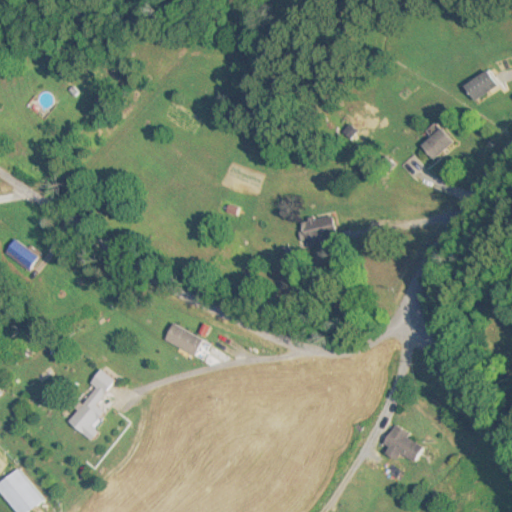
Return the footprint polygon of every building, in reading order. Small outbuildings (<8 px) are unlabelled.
[(501,88),(491,70),(464,86),(474,104),(501,88)] [(434,163),(455,144),(441,128),(419,148),(434,163)] [(4,253),(29,272),(40,257),(14,238),(4,253)] [(194,357),(203,340),(173,324),(164,341),(194,357)] [(93,388),(65,422),(84,437),(104,413),(95,406),(114,382),(98,369),(87,383),(93,388)] [(410,434),(392,425),(382,444),(389,448),(386,455),(396,460),(399,454),(417,464),(425,448),(408,439),(410,434)]
